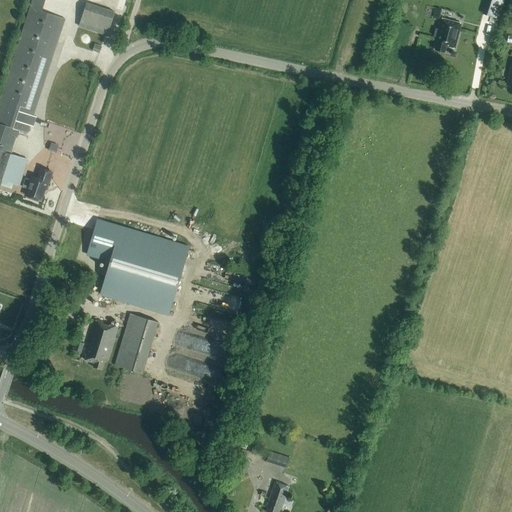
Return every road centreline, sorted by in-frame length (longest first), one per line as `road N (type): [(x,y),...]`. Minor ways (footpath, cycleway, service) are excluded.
road 1 (tertiary): [(511,111),(169,42),(129,51),(98,95),(14,353)]
road 2 (tertiary): [(143,511),(0,420)]
